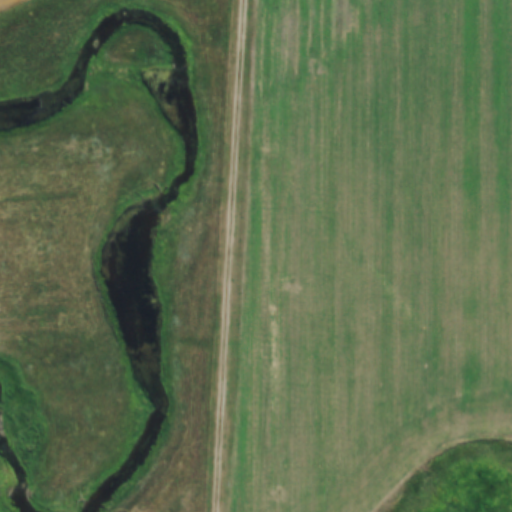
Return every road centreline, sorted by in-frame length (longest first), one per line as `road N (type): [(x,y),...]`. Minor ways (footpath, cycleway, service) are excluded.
road 1 (track): [(246,0),(217,511)]
road 2 (track): [(389,511),(463,447),(511,449)]
